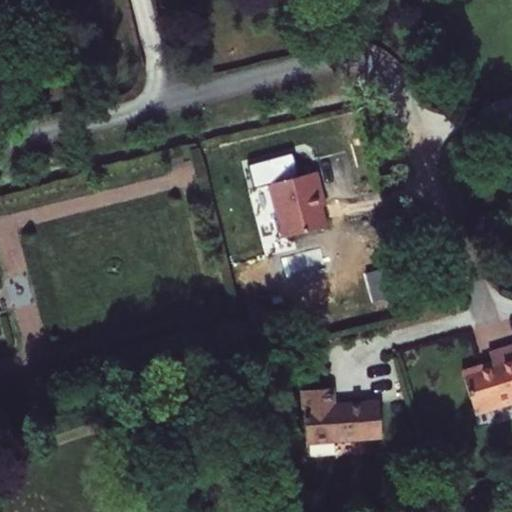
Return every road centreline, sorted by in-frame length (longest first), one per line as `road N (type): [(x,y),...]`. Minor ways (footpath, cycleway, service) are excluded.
road 1 (residential): [(484,317),(397,94),(379,70),(356,59),(322,60),(164,103)]
road 2 (residential): [(164,103),(0,147)]
